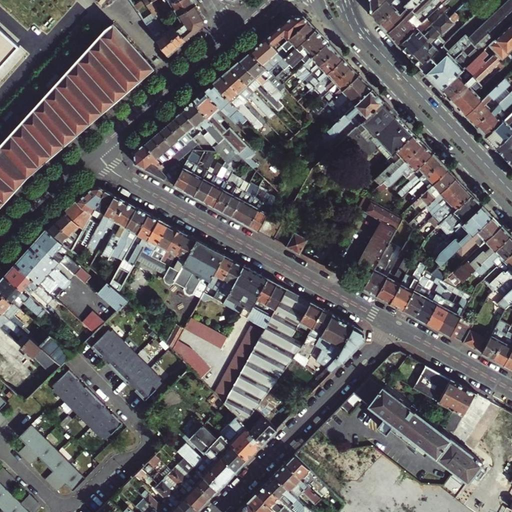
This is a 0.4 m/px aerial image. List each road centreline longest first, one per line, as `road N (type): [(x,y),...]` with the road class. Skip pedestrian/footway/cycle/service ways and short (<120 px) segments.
road 1 (residential): [(95,152),(127,180),(394,325)]
road 2 (primary): [(318,0),(511,212)]
road 3 (residential): [(217,511),(394,325)]
road 4 (primary): [(511,191),(371,40),(346,0)]
road 5 (tertiary): [(95,152),(232,33)]
road 6 (residential): [(394,325),(511,389)]
road 7 (tertiary): [(0,242),(95,152)]
